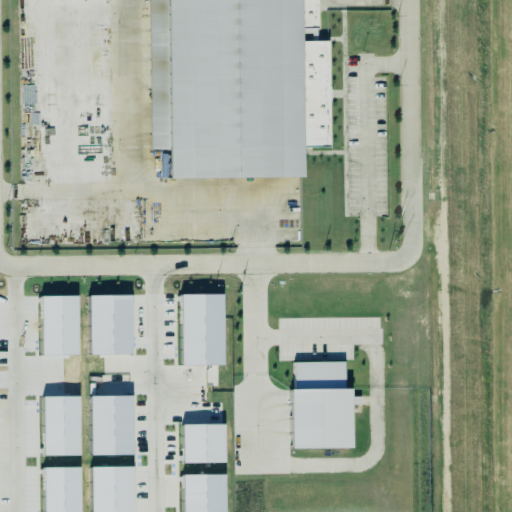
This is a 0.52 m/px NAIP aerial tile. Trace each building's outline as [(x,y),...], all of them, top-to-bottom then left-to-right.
[(159,173),(303,172),(303,145),(331,144),(330,30),(319,31),(318,0),(145,0),(147,148),(159,148),(159,173)] [(178,293),(179,364),(222,364),(221,293),(178,293)] [(87,354),(87,295),(128,295),(128,354),(87,354)] [(75,296),(39,296),(39,355),(75,355),(75,296)] [(348,448),(348,389),(343,389),(344,362),(293,362),(293,389),(289,389),(289,448),(348,448)] [(40,397),(41,456),(77,455),(77,396),(40,397)] [(88,396),(89,455),(130,455),(130,396),(88,396)] [(222,463),(222,424),(180,424),(180,463),(222,463)] [(131,511),(131,466),(88,467),(89,511),(131,511)] [(77,511),(77,467),(41,468),(41,511),(77,511)] [(222,511),(222,474),(180,475),(180,511),(222,511)]
